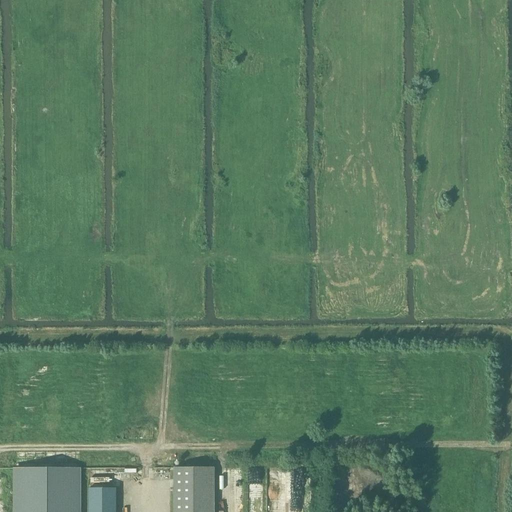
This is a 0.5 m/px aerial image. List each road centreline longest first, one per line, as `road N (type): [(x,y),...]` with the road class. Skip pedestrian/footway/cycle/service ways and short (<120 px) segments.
road 1 (track): [(0,264),(511,262)]
road 2 (track): [(229,447),(0,449)]
